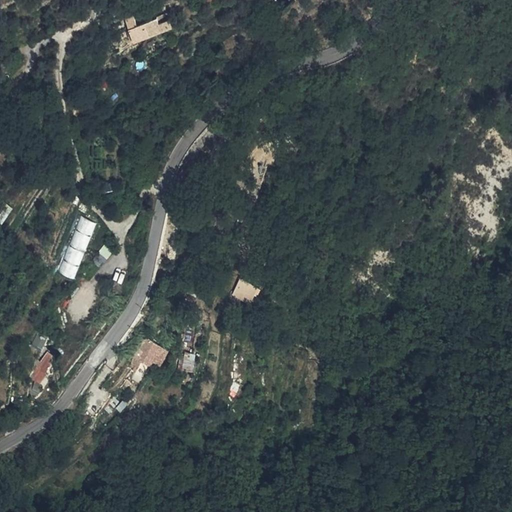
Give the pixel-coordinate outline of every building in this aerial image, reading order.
[(172,8),(162,12),(161,8),(132,19),(137,33),(176,18),(172,8)] [(252,297),(257,280),(245,277),(238,293),(252,297)] [(261,282),(257,280),(252,297),(256,299),(261,282)] [(149,343),(140,353),(148,359),(156,349),(149,343)] [(190,352),(179,352),(180,345),(174,345),(174,364),(189,365),(190,352)] [(194,365),(196,347),(180,345),(179,352),(190,352),(189,365),(194,365)] [(38,356),(33,372),(43,375),(47,359),(38,356)]
